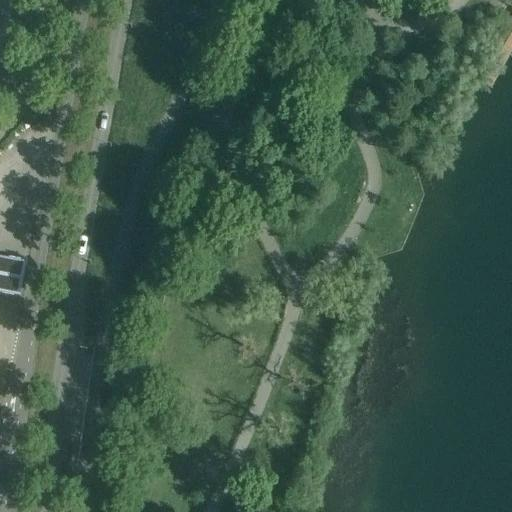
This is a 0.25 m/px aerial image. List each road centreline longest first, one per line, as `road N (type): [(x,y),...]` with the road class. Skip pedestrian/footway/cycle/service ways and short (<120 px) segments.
road 1 (secondary): [(86,0),(4,511)]
road 2 (secondary): [(49,511),(59,395),(125,0)]
